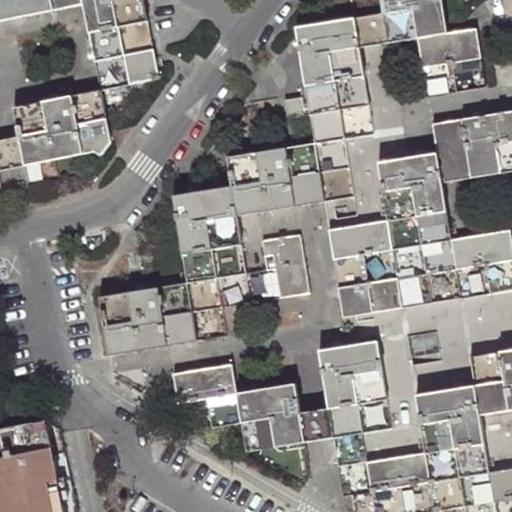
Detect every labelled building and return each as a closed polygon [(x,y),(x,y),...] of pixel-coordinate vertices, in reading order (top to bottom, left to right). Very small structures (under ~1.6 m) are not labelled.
[(0,0),(0,22),(84,6),(101,91),(159,79),(143,0),(0,0)] [(322,0),(326,23),(297,28),(308,98),(286,101),(289,119),(311,116),(315,144),(344,139),(340,109),(368,105),(360,47),(355,17),(385,13),(389,43),(418,39),(423,65),(451,61),(456,91),(486,86),(476,30),(447,34),(441,0),(322,0)] [(385,13),(355,17),(360,47),(389,43),(385,13)] [(15,108),(21,136),(27,164),(96,150),(103,156),(111,143),(101,91),(15,108)] [(328,230),(344,317),(403,307),(398,276),(371,281),(367,254),(423,244),(427,272),(427,273),(456,269),(486,264),(491,293),(511,290),(511,243),(510,231),(452,240),(442,183),(511,171),(511,111),(433,124),(438,154),(379,163),(388,220),(328,230)] [(0,170),(12,167),(27,164),(21,136),(6,139),(0,140),(0,170)] [(188,284),(102,297),(111,355),(197,341),(193,313),(221,308),(221,307),(216,278),(246,274),(237,216),(324,202),(315,144),(229,157),(233,187),(174,196),(188,284)] [(308,293),(299,235),(261,241),(263,257),(272,256),(274,269),(278,298),(308,293)] [(333,439),(338,469),(368,464),(363,436),(359,406),(387,401),(377,343),(319,352),(329,410),(333,439)] [(426,454),(368,464),(375,511),(439,511),(466,508),(466,511),(511,511),(511,469),(491,473),(482,415),(511,410),(511,352),(472,359),(477,387),(417,397),(426,454)] [(242,423),(248,454),(304,444),(299,415),(295,386),(238,395),(233,367),(175,377),(180,404),(207,399),(212,428),(242,423)] [(329,410),(299,415),(304,444),(333,439),(329,410)] [(46,420),(37,422),(41,439),(49,437),(46,420)] [(0,511),(64,511),(64,508),(57,474),(54,460),(49,437),(41,439),(37,422),(0,428),(0,511)] [(72,484),(71,482),(57,474),(64,508),(68,506),(68,500),(71,498),(72,495),(73,493),(74,490),(73,487),(72,484)] [(351,511),(349,496),(341,497),(343,511),(351,511)]
